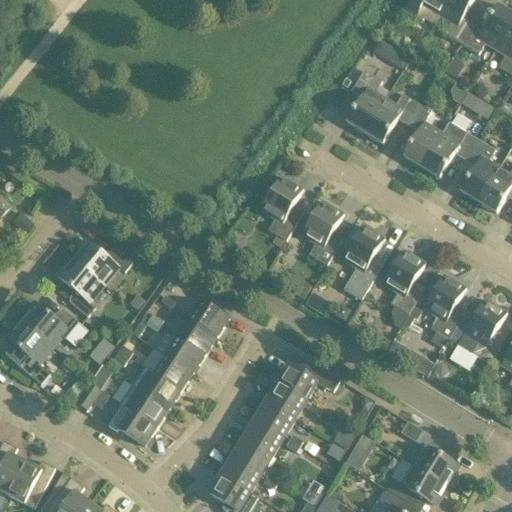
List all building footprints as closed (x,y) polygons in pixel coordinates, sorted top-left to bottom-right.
[(435,27),(440,19),(450,0),(412,0),(405,13),(423,24),(424,21),(435,27)] [(450,0),(440,19),(450,25),(443,36),(461,47),(473,26),(463,20),(475,0),(450,0)] [(495,52),(511,24),(511,15),(498,7),(483,32),(473,26),(461,47),(478,57),(485,46),(495,52)] [(511,77),(511,24),(495,52),(506,59),(499,70),(511,77)] [(392,64),(402,70),(410,58),(400,52),(392,64)] [(375,95),(382,84),(364,73),(351,94),(362,100),(347,125),(365,136),(386,102),(375,95)] [(480,102),(469,95),(463,105),(474,112),(480,102)] [(403,96),(396,108),(386,102),(365,136),(383,147),(398,122),(408,128),(421,107),(403,96)] [(511,108),(503,103),(498,111),(507,117),(511,109),(511,108)] [(424,125),(431,114),(421,107),(408,128),(419,134),(404,159),(422,170),(442,136),(424,125)] [(449,125),(442,136),(422,170),(440,181),(455,156),(465,162),(478,142),(449,125)] [(489,164),(496,153),(478,142),(465,162),(475,169),(460,194),(478,205),(499,170),(489,164)] [(511,171),(509,176),(499,170),(478,205),(497,216),(511,190),(511,171)] [(282,179),(261,213),(275,222),(268,233),(286,244),(299,223),(289,217),(304,192),(282,179)] [(0,217),(1,218),(9,209),(0,200),(0,217)] [(344,217),(322,204),(302,238),(316,246),(309,257),(327,268),(340,248),(329,241),(344,217)] [(33,226),(23,216),(15,225),(25,235),(33,226)] [(385,242),(363,228),(342,263),(356,271),(350,282),(368,293),(380,272),(370,266),(385,242)] [(125,275),(132,265),(114,250),(106,259),(86,242),(71,260),(104,288),(119,270),(125,275)] [(426,266),(404,253),(383,287),(397,296),(390,307),(408,318),(421,297),(411,291),(426,266)] [(56,278),(77,295),(69,304),(88,319),(96,310),(90,305),(104,288),(71,260),(56,278)] [(466,291),(444,278),(424,312),(438,320),(431,332),(449,342),(462,322),(452,315),(466,291)] [(177,285),(171,280),(165,289),(171,293),(177,285)] [(138,297),(131,306),(138,313),(145,304),(138,297)] [(176,305),(165,298),(162,304),(172,311),(176,305)] [(507,316),(485,302),(464,337),(478,345),(472,356),(490,367),(502,346),(492,340),(507,316)] [(87,332),(63,312),(55,321),(35,304),(20,322),(53,350),(68,332),(79,342),(87,332)] [(190,322),(218,341),(231,323),(202,304),(190,322)] [(345,324),(351,312),(340,306),(334,317),(345,324)] [(164,324),(153,317),(150,321),(161,328),(164,324)] [(408,331),(414,321),(409,318),(403,328),(408,331)] [(147,327),(157,334),(161,328),(150,321),(147,327)] [(26,357),(18,366),(43,386),(50,377),(39,367),(53,350),(20,322),(5,340),(26,357)] [(178,340),(206,359),(218,341),(190,322),(178,340)] [(386,353),(392,343),(382,338),(376,347),(386,353)] [(115,348),(105,340),(98,349),(108,357),(115,348)] [(165,358),(194,377),(206,359),(178,340),(165,358)] [(427,379),(432,371),(392,347),(387,355),(409,368),(424,378),(427,379)] [(134,356),(123,349),(120,353),(131,360),(134,356)] [(511,349),(501,368),(511,374),(511,381),(508,388),(511,389),(511,349)] [(114,362),(124,369),(131,360),(120,353),(114,362)] [(153,376),(181,395),(194,377),(165,358),(153,376)] [(292,368),(289,366),(277,385),(307,403),(318,384),(332,392),(338,382),(298,358),(292,368)] [(113,374),(103,367),(90,385),(101,392),(113,374)] [(141,393),(169,413),(181,395),(153,376),(141,393)] [(88,410),(101,392),(90,385),(78,403),(88,410)] [(295,421),(303,408),(307,403),(277,385),(266,404),(295,421)] [(129,411),(157,431),(169,413),(141,393),(129,411)] [(364,398),(361,404),(363,411),(368,414),(374,404),(364,398)] [(255,422),(284,440),(295,421),(266,404),(255,422)] [(314,407),(310,413),(320,418),(323,413),(314,407)] [(157,431),(129,411),(116,430),(144,449),(157,431)] [(511,430),(511,417),(511,418),(507,419),(503,426),(511,431),(511,430)] [(244,440),(273,458),(284,440),(255,422),(244,440)] [(333,444),(347,452),(357,435),(344,427),(333,444)] [(415,444),(423,448),(412,467),(447,488),(459,469),(436,455),(442,445),(422,432),(415,444)] [(304,444),(293,438),(290,443),(300,450),(304,444)] [(233,459),(262,477),(273,458),(244,440),(233,459)] [(363,442),(349,466),(358,471),(372,448),(363,442)] [(286,449),(297,455),(300,450),(290,443),(286,449)] [(0,493),(8,498),(26,465),(14,459),(17,451),(3,444),(1,448),(0,446),(0,493)] [(318,452),(307,445),(304,451),(315,458),(318,452)] [(221,477),(251,495),(262,477),(233,459),(221,477)] [(34,511),(55,471),(41,464),(37,471),(26,465),(8,498),(34,511)] [(386,492),(406,505),(413,494),(436,508),(447,488),(412,467),(400,485),(393,481),(386,492)] [(281,481),(270,475),(267,480),(278,486),(281,481)] [(250,511),(258,500),(251,495),(221,477),(210,496),(225,506),(222,510),(223,511),(250,511)] [(264,485),(275,492),(278,486),(267,480),(264,485)] [(71,481),(47,511),(84,511),(90,505),(79,497),(84,491),(71,481)] [(296,496),(303,501),(313,508),(324,489),(314,483),(309,491),(301,487),(296,496)] [(401,511),(406,505),(386,492),(379,503),(387,508),(384,511),(401,511)]
